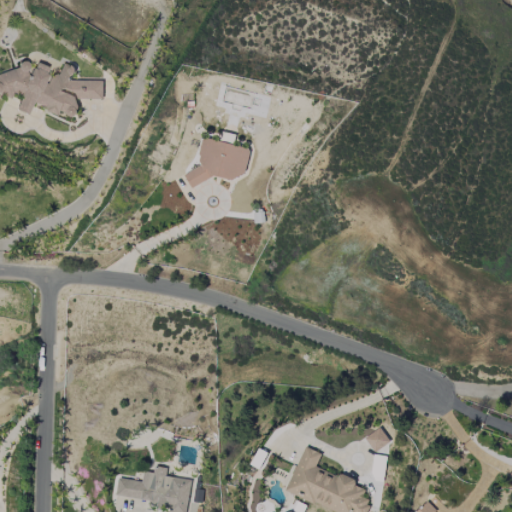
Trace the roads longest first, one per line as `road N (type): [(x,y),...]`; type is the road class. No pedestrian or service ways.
road 1 (residential): [(435,389),(384,360),(179,294),(0,270)]
road 2 (residential): [(41,511),(49,272)]
